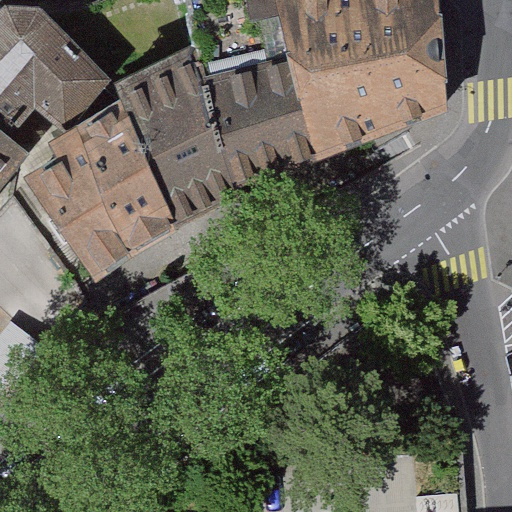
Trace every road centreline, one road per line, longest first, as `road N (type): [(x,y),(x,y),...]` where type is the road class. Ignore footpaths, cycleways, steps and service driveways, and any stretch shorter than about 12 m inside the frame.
road 1 (residential): [(10,511),(436,200)]
road 2 (residential): [(511,488),(507,441),(436,200)]
road 3 (residential): [(436,200),(491,148),(502,98),(498,0)]
